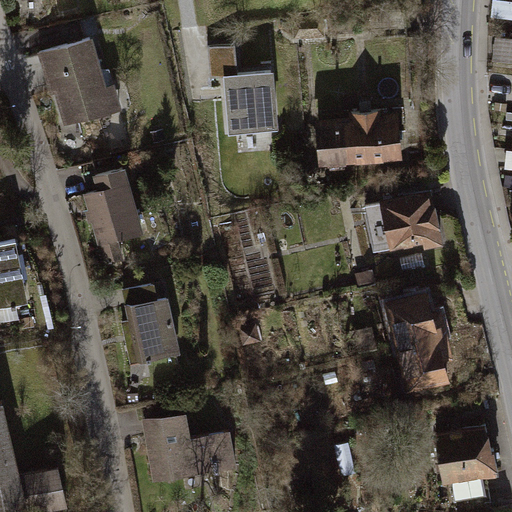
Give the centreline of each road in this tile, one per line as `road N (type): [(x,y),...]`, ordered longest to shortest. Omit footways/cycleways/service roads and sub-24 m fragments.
road 1 (residential): [(0,32),(55,201),(122,511)]
road 2 (tertiary): [(461,0),(464,150),(493,282)]
